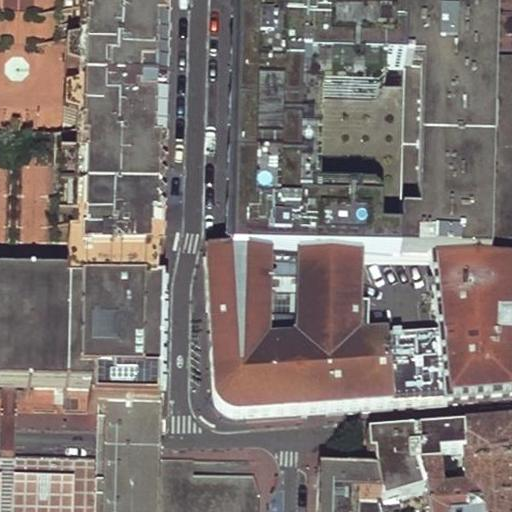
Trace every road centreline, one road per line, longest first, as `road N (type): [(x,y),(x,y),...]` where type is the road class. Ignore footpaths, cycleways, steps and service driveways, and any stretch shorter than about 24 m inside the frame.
road 1 (residential): [(181,442),(199,0)]
road 2 (residential): [(291,436),(511,416)]
road 3 (residential): [(0,439),(181,442)]
